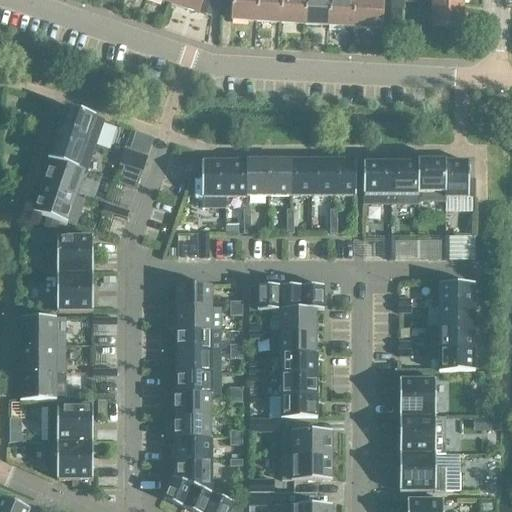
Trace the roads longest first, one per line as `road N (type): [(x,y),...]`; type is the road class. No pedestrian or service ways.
road 1 (residential): [(496,76),(213,69),(11,0)]
road 2 (residential): [(0,457),(20,200),(56,97)]
road 3 (residential): [(134,511),(133,276)]
road 4 (residential): [(358,511),(359,278)]
road 5 (residential): [(359,278),(133,276)]
road 6 (residential): [(133,276),(165,134)]
road 7 (residential): [(359,278),(482,279)]
